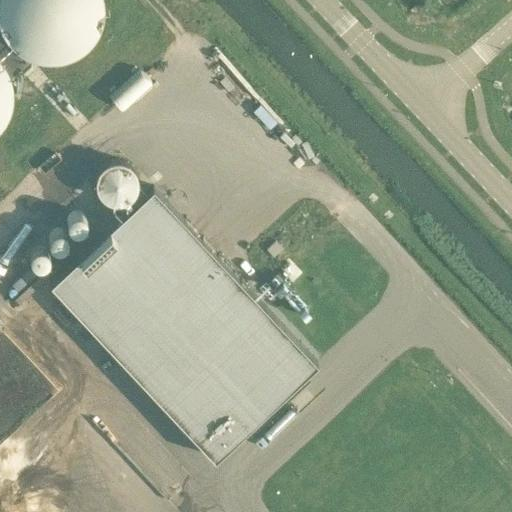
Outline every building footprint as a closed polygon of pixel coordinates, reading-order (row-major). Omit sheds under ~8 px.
[(11,80),(11,81),(33,60),(32,60),(31,59),(30,59),(29,59),(28,58),(27,58),(27,57),(26,57),(25,56),(24,56),(23,55),(22,54),(21,54),(20,53),(19,52),(18,52),(17,51),(16,50),(15,49),(14,48),(13,47),(12,46),(11,45),(10,44),(10,43),(9,42),(8,42),(8,41),(7,40),(7,39),(6,39),(6,38),(5,37),(5,36),(4,35),(3,34),(3,33),(3,32),(2,31),(2,30),(1,29),(1,28),(1,27),(0,26),(0,25),(0,24),(0,59),(0,60),(1,61),(2,62),(3,63),(3,64),(4,65),(4,66),(5,66),(5,67),(6,68),(6,69),(7,69),(7,70),(8,71),(8,72),(8,73),(9,74),(10,75),(10,76),(10,77),(11,78),(11,79),(11,80)] [(130,204),(151,173),(120,152),(99,184),(130,204)] [(321,364),(155,189),(52,286),(218,462),(321,364)] [(89,215),(74,215),(74,227),(89,228),(89,215)] [(70,227),(49,233),(54,248),(75,242),(70,227)] [(16,281),(27,291),(41,276),(30,266),(16,281)]
